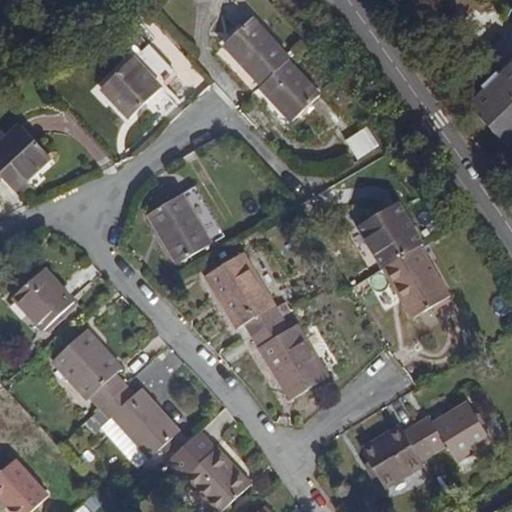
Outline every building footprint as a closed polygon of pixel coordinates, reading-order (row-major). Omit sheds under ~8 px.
[(398,0),(371,0),(381,13),(398,0)] [(287,61),(289,59),(285,55),(251,18),(224,43),(261,84),(287,61)] [(146,100),(159,88),(161,86),(133,56),(100,87),(128,116),(146,100)] [(318,95),(287,61),(261,84),(259,87),(289,120),(318,95)] [(511,64),(500,76),(500,80),(491,88),(487,89),(470,105),(509,148),(511,145),(511,64)] [(491,88),(500,80),(500,76),(497,73),(484,85),(487,89),(491,88)] [(154,108),(167,96),(159,88),(146,100),(154,108)] [(14,191),(50,157),(29,135),(19,125),(0,143),(0,176),(0,177),(14,191)] [(357,159),(379,144),(367,126),(345,140),(357,159)] [(177,268),(206,245),(172,202),(143,224),(177,268)] [(425,246),(402,209),(362,233),(384,270),(422,247),(425,246)] [(451,297),(422,247),(384,270),(414,319),(451,297)] [(275,308),(242,255),(205,276),(236,330),(243,326),(250,338),(280,320),(291,313),(285,304),(275,308)] [(40,330),(69,302),(39,270),(10,298),(40,330)] [(326,379),(295,328),(288,332),(280,320),(250,338),(288,401),(326,379)] [(124,386),(113,374),(120,369),(84,330),(51,360),(86,398),(88,397),(99,409),(101,407),(124,386)] [(177,431),(139,389),(132,395),(124,386),(101,407),(110,417),(112,415),(149,456),(177,431)] [(490,443),(468,405),(432,426),(429,421),(417,428),(431,452),(444,444),(455,464),(490,443)] [(422,466),(418,459),(431,452),(417,428),(403,435),(399,428),(361,451),(384,489),(422,466)] [(217,511),(249,484),(222,456),(214,447),(212,449),(197,434),(167,461),(182,478),(183,476),(217,511)] [(30,511),(49,495),(16,458),(0,472),(0,500),(10,511),(30,511)]
